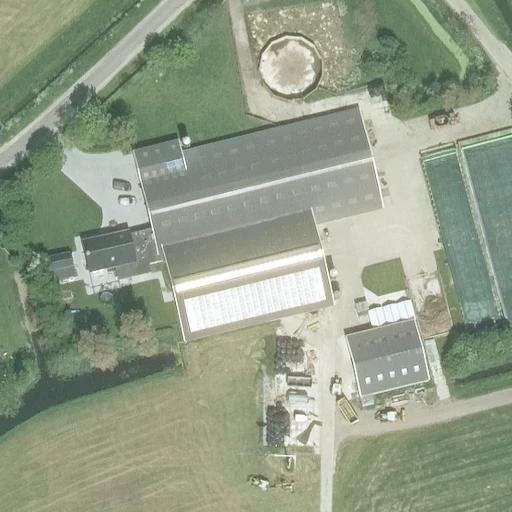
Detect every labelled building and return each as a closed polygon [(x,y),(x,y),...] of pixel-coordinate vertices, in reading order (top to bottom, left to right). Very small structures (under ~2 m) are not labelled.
[(83,245),(90,275),(116,269),(119,281),(136,277),(151,274),(149,266),(166,262),(316,225),(383,209),(360,112),(181,156),(178,143),(133,154),(152,231),(129,236),(129,234),(83,245)] [(492,253),(507,320),(511,318),(511,136),(457,148),(460,161),(432,167),(455,279),(477,275),(473,257),(492,253)] [(334,309),(316,225),(166,262),(185,346),(270,325),(334,309)] [(74,278),(70,254),(47,259),(52,282),(74,278)] [(414,323),(345,340),(360,399),(429,382),(414,323)] [(511,409),(510,410),(498,412),(488,417),(477,426),(472,433),(467,444),(465,456),(466,470),(470,482),(476,491),(482,496),(494,504),(500,506),(511,508),(511,507),(511,409)]
